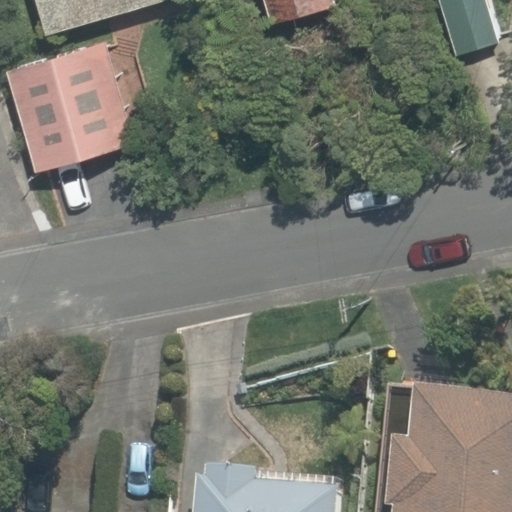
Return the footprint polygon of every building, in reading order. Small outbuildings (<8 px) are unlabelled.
[(43,0),(52,29),(148,0),(43,0)] [(273,0),(278,18),(335,4),(334,0),(273,0)] [(502,34),(489,0),(444,0),(463,49),(502,34)] [(137,142),(111,39),(13,64),(39,167),(137,142)] [(511,511),(511,388),(413,381),(402,511),(511,511)] [(357,511),(361,473),(217,460),(212,511),(357,511)]
